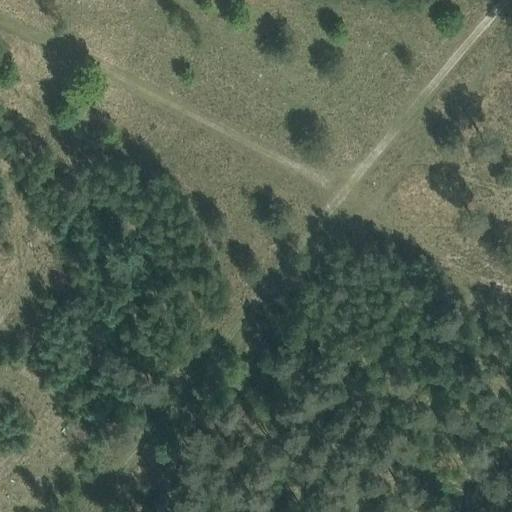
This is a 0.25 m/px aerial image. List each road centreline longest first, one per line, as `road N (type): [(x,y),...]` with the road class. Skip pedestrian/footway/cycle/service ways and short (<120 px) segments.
road 1 (unknown): [(511,40),(121,511)]
road 2 (track): [(346,192),(85,511)]
road 3 (track): [(346,192),(0,17)]
road 4 (track): [(502,0),(346,192)]
